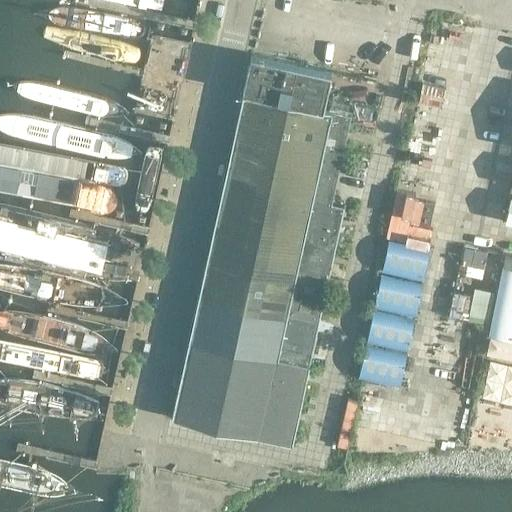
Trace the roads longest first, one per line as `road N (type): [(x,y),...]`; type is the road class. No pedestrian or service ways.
road 1 (unclassified): [(150,429),(249,0)]
road 2 (unknown): [(467,5),(453,224),(413,402)]
